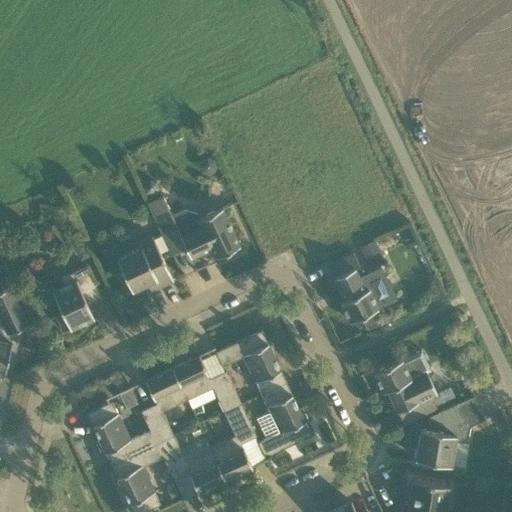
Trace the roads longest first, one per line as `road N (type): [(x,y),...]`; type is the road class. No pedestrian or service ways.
road 1 (residential): [(25,454),(43,385),(57,369),(272,277),(290,283),(329,358)]
road 2 (unclassified): [(511,387),(330,0)]
road 3 (residential): [(258,511),(366,457),(366,435),(329,358)]
